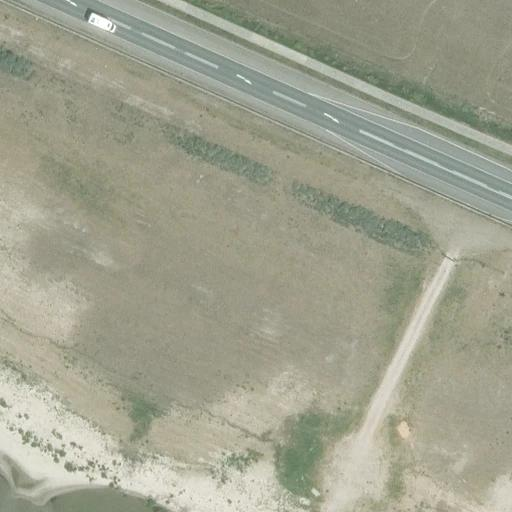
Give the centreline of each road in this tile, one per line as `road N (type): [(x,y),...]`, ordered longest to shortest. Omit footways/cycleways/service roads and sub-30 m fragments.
road 1 (unknown): [(0,7),(511,227)]
road 2 (trunk): [(511,196),(63,0)]
